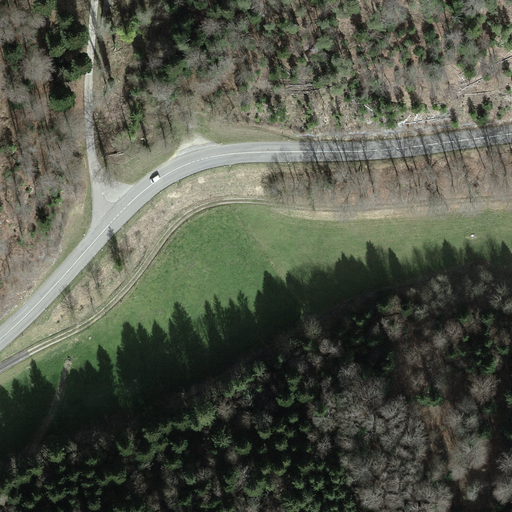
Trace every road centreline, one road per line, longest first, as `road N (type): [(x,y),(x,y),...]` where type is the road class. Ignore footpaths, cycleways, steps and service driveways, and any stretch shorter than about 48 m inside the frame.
road 1 (secondary): [(0,338),(145,188),(190,162),(511,133)]
road 2 (track): [(0,367),(90,322),(170,229),(205,205),(376,206),(511,196)]
road 3 (track): [(113,219),(91,146),(94,0)]
